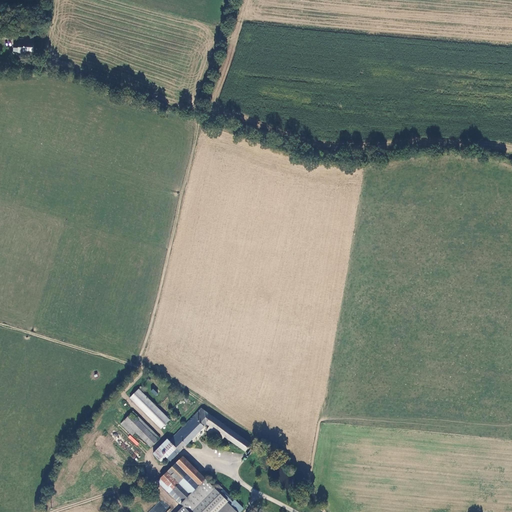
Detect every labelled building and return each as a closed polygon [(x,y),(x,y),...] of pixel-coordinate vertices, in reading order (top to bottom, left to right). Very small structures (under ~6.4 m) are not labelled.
[(26,53),(26,52),(34,52),(35,40),(20,39),(20,43),(19,44),(15,44),(14,52),(19,52),(19,53),(26,53)] [(163,430),(171,421),(139,390),(131,399),(163,430)] [(226,436),(248,452),(253,445),(204,409),(202,411),(171,443),(169,441),(154,457),(162,464),(165,460),(170,464),(208,424),(211,426),(226,436)] [(152,449),(159,442),(132,415),(124,423),(152,449)] [(226,436),(211,426),(209,430),(223,440),(226,436)] [(142,460),(145,457),(116,430),(114,433),(142,460)] [(108,437),(137,466),(140,462),(112,435),(108,437)] [(127,438),(137,445),(139,443),(130,435),(127,438)] [(186,458),(179,465),(202,487),(209,481),(186,458)] [(202,487),(179,465),(161,482),(182,506),(183,505),(187,509),(183,511),(239,511),(232,505),(233,504),(218,490),(209,481),(202,487)] [(221,487),(218,490),(233,504),(232,505),(239,511),(245,511),(246,511),(221,487)] [(165,511),(167,510),(159,502),(148,511),(165,511)]
